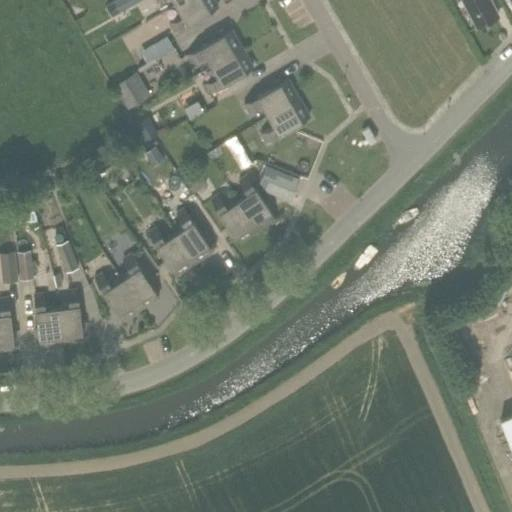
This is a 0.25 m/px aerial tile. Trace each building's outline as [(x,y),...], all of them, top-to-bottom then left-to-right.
[(91,15),(96,23),(137,0),(111,0),(110,1),(112,4),(91,15)] [(213,0),(183,0),(177,3),(183,14),(170,22),(174,30),(217,6),(213,0)] [(392,0),(354,0),(364,16),(392,0)] [(412,19),(401,0),(392,0),(364,16),(377,39),(412,19)] [(425,0),(430,8),(443,2),(441,0),(425,0)] [(465,0),(479,26),(498,16),(489,0),(465,0)] [(447,10),(443,2),(430,8),(435,17),(447,10)] [(425,41),(412,19),(377,39),(390,62),(399,56),(425,42),(425,41)] [(460,34),(455,25),(442,31),(447,40),(460,34)] [(231,28),(188,53),(193,61),(206,54),(212,64),(242,47),(231,28)] [(425,41),(425,42),(399,56),(412,80),(438,65),(438,64),(446,59),(434,38),(433,37),(425,41)] [(146,51),(153,61),(172,48),(165,38),(146,51)] [(242,47),(212,64),(218,75),(204,83),(209,91),(253,66),(242,47)] [(113,83),(129,108),(151,94),(137,69),(113,83)] [(263,103),(269,114),(298,97),(287,78),(244,102),(249,111),(263,103)] [(298,97),(269,114),(275,124),(261,132),(266,140),(309,116),(298,97)] [(135,125),(143,140),(158,132),(150,117),(135,125)] [(299,178),(266,164),(260,180),(266,189),(291,199),(299,178)] [(206,183),(199,171),(185,180),(193,192),(206,183)] [(238,200),(257,228),(275,216),(270,209),(274,206),(269,199),(265,201),(247,174),(239,180),(248,193),(238,200)] [(239,240),(257,228),(238,200),(228,207),(219,193),(211,198),(229,226),(226,228),(231,236),(234,234),(239,240)] [(176,233),(195,260),(213,248),(208,241),(211,239),(206,232),(203,234),(184,207),(176,212),(186,226),(176,233)] [(177,272),(195,260),(176,233),(166,239),(156,226),(149,231),(167,257),(162,260),(168,269),(173,266),(177,272)] [(78,267),(68,238),(55,243),(66,271),(78,267)] [(18,279),(14,249),(0,251),(0,260),(3,281),(18,279)] [(34,277),(30,249),(17,250),(20,279),(34,277)] [(122,279),(140,306),(159,294),(155,288),(159,285),(153,277),(149,280),(131,252),(122,258),(132,272),(122,279)] [(59,270),(53,271),(56,283),(62,282),(59,270)] [(122,319),(140,306),(122,279),(112,286),(102,271),(94,277),(113,305),(110,306),(115,314),(118,313),(122,319)] [(58,307),(63,340),(84,337),(83,329),(87,329),(86,320),(82,320),(78,288),(67,289),(69,306),(58,307)] [(41,343),(63,340),(58,307),(47,309),(45,292),(34,293),(39,326),(34,327),(36,336),(40,335),(41,343)] [(0,314),(0,347),(16,345),(15,338),(18,338),(17,328),(14,328),(10,296),(0,297),(0,307),(1,314),(0,314)] [(511,356),(507,359),(511,369),(511,411),(500,416),(511,444),(511,356)]
